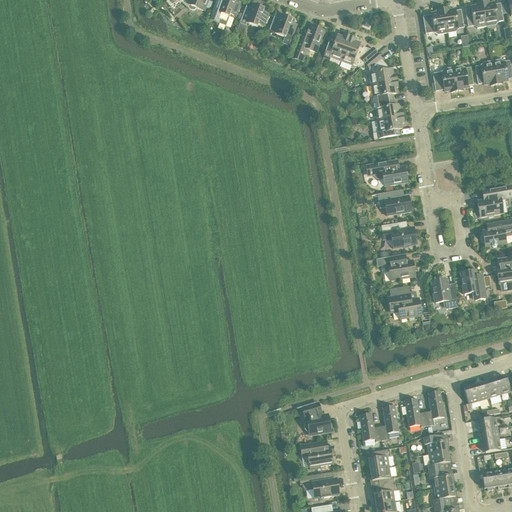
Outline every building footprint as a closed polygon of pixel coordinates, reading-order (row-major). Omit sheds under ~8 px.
[(204,12),(208,1),(208,0),(167,0),(166,2),(171,9),(178,3),(182,4),(183,5),(188,10),(190,11),(192,11),(194,10),(196,9),(204,12)] [(225,27),(228,18),(229,15),(235,17),(240,5),(234,3),(234,0),(216,0),(211,14),(208,21),(225,27)] [(493,3),(488,4),(487,2),(481,3),(485,28),(494,26),(496,23),(503,22),(500,4),(494,5),(493,3)] [(476,29),(485,28),(481,3),(475,4),(475,6),(470,7),(470,9),(464,10),(467,28),(473,27),(476,29)] [(260,7),(257,8),(252,6),(251,9),(245,7),(239,24),(246,27),(247,24),(257,28),(258,25),(264,27),(268,15),(262,13),(264,8),(260,7)] [(454,10),(448,11),(448,9),(442,10),(446,34),(455,33),(457,29),(463,28),(460,11),(454,12),(454,10)] [(438,36),(446,34),(442,10),(436,11),(436,13),(430,14),(431,15),(422,17),(425,35),(434,33),(438,36)] [(292,37),(296,26),(290,24),(292,19),(288,17),(285,19),(280,17),(279,20),(274,17),(269,31),(274,33),(274,34),(284,38),(282,44),(289,47),(293,37),(292,37)] [(297,42),(290,58),(298,61),(303,63),(307,50),(316,53),(319,44),(322,45),(324,39),(322,38),(324,31),(310,26),(309,29),(308,32),(301,30),(297,42)] [(340,62),(349,38),(343,36),(342,37),(338,35),(336,39),(330,37),(322,58),(329,60),(330,58),(340,62)] [(372,48),(370,50),(359,46),(360,44),(355,42),(356,40),(349,38),(340,62),(351,66),(352,65),(360,68),(365,64),(376,54),(372,48)] [(371,86),(396,82),(395,75),(393,76),(392,70),(387,71),(386,66),(376,54),(365,64),(368,69),(369,75),(371,86)] [(511,75),(510,61),(504,62),(500,60),(491,61),(495,86),(502,84),(501,83),(507,82),(507,80),(511,79),(511,75)] [(489,87),(495,86),(491,61),(482,63),(480,66),(474,67),(477,85),(483,84),(483,86),(489,85),(489,87)] [(470,68),(464,69),(461,67),(452,68),(456,92),(463,91),(462,89),(468,88),(467,86),(473,86),(470,68)] [(450,93),(456,92),(452,68),(443,70),(441,73),(432,75),(435,93),(444,91),(444,93),(450,92),(450,93)] [(393,95),(396,94),(395,89),(397,89),(396,82),(371,86),(373,98),(371,98),(372,104),(394,101),(393,95)] [(398,106),(395,107),(394,101),(372,104),(373,111),(375,110),(377,121),(402,117),(401,111),(399,111),(398,106)] [(379,134),(372,135),(374,141),(378,140),(396,137),(399,136),(398,130),(399,130),(402,129),(401,125),(404,124),(402,117),(377,121),(379,133),(379,134)] [(404,167),(398,168),(397,161),(366,166),(368,177),(374,176),(374,178),(375,177),(375,178),(377,179),(379,180),(380,180),(383,179),(384,187),(407,183),(404,167)] [(483,200),(477,202),(480,218),(487,217),(488,218),(493,217),(494,216),(503,214),(501,202),(511,199),(511,187),(511,186),(503,187),(486,190),(481,191),(483,200)] [(399,191),(377,195),(380,209),(386,208),(387,217),(396,215),(400,218),(403,214),(411,213),(408,196),(400,198),(399,191)] [(481,236),(480,238),(481,242),(483,243),(484,243),(485,247),(491,246),(493,248),(495,248),(496,245),(505,243),(504,238),(511,236),(511,220),(509,221),(486,225),(487,231),(482,232),(483,236),(481,236)] [(403,223),(381,227),(383,240),(391,239),(393,248),(393,249),(403,247),(405,249),(409,248),(410,246),(416,245),(413,228),(405,230),(404,228),(403,223)] [(393,257),(376,260),(377,267),(384,266),(385,271),(386,272),(389,272),(391,282),(415,277),(415,275),(417,274),(418,273),(417,268),(415,267),(413,268),(412,260),(406,262),(405,255),(393,257)] [(498,268),(492,269),(494,276),(497,275),(498,285),(499,285),(501,294),(511,292),(511,257),(501,260),(497,260),(498,268)] [(475,271),(460,274),(464,294),(472,293),(473,299),(475,301),(487,299),(482,275),(476,276),(475,271)] [(446,280),(431,283),(435,304),(443,302),(444,308),(446,310),(458,308),(454,284),(447,285),(446,280)] [(391,298),(388,298),(391,313),(399,312),(400,320),(409,318),(409,321),(414,320),(414,317),(421,316),(418,300),(417,300),(416,293),(409,294),(408,287),(390,290),(391,298)] [(506,379),(503,380),(502,377),(497,379),(497,382),(495,382),(499,397),(510,394),(506,379)] [(495,382),(493,383),(492,381),(487,382),(487,384),(485,385),(489,400),(499,397),(495,382)] [(485,385),(482,386),(482,384),(475,386),(476,388),(475,389),(479,403),(489,400),(485,385)] [(475,389),(472,390),(471,387),(466,388),(467,391),(464,392),(468,406),(466,406),(468,413),(472,412),(471,406),(479,403),(475,389)] [(433,421),(445,419),(441,394),(428,396),(431,414),(425,415),(428,429),(434,428),(433,421)] [(425,415),(419,415),(417,401),(405,403),(409,430),(421,428),(421,430),(428,429),(425,415)] [(316,405),(303,409),(306,423),(307,422),(308,424),(306,427),(307,432),(309,434),(310,437),(331,433),(331,431),(333,430),(332,427),(330,426),(329,418),(323,419),(319,405),(316,405)] [(388,436),(400,434),(395,408),(383,410),(386,428),(380,429),(383,443),(389,442),(388,436)] [(380,429),(374,430),(372,416),(360,418),(364,444),(376,442),(376,444),(383,443),(380,429)] [(482,433),(497,430),(495,420),(481,422),(481,424),(478,425),(479,431),(482,430),(482,433)] [(484,443),(499,441),(497,430),(482,433),(483,435),(480,436),(481,441),(483,441),(484,443)] [(446,442),(440,443),(439,437),(424,440),(425,447),(427,446),(429,457),(448,454),(446,442)] [(486,454),(500,452),(499,441),(484,443),(484,446),(481,446),(482,452),(485,452),(486,454)] [(334,449),(324,451),(323,444),(301,447),(303,461),(309,460),(311,472),(324,470),(324,468),(334,466),(332,457),(335,456),(334,449)] [(388,459),(391,458),(389,451),(374,454),(375,460),(369,461),(371,472),(390,469),(388,459)] [(444,465),(450,465),(448,454),(429,457),(431,467),(428,468),(429,475),(445,472),(444,465)] [(394,479),(392,480),(390,469),(371,472),(373,483),(378,482),(379,488),(395,486),(394,479)] [(511,470),(503,472),(506,487),(508,487),(509,490),(511,488),(511,470)] [(452,477),(446,478),(445,472),(429,475),(431,481),(433,481),(435,491),(453,488),(452,477)] [(503,488),(506,487),(503,472),(493,474),(495,489),(498,488),(498,491),(504,490),(503,488)] [(493,489),(495,489),(493,474),(482,476),(484,490),(487,490),(488,493),(493,492),(493,489)] [(312,477),(299,479),(300,486),(301,486),(302,486),(302,488),(303,489),(304,490),(305,492),(307,492),(313,491),(314,501),(339,497),(336,480),(333,480),(324,482),(323,475),(312,477)] [(394,493),(396,493),(395,486),(379,488),(380,494),(375,495),(376,507),(395,504),(394,493)] [(449,500),(455,499),(453,488),(435,491),(436,501),(434,502),(435,509),(451,506),(449,500)]
